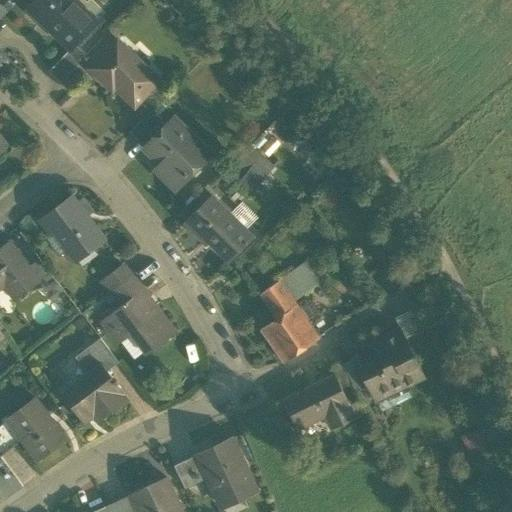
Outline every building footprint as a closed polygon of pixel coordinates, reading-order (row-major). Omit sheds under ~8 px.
[(43,17),(74,47),(97,23),(73,0),(34,0),(27,7),(40,20),(43,17)] [(109,79),(136,105),(159,81),(118,43),(93,69),(106,82),(109,79)] [(49,71),(61,82),(78,64),(67,53),(49,71)] [(87,73),(78,64),(61,82),(70,91),(87,73)] [(130,131),(147,149),(168,128),(151,110),(130,131)] [(163,176),(175,187),(208,153),(197,142),(193,146),(171,125),(168,128),(147,149),(169,170),(163,176)] [(0,152),(8,147),(0,135),(0,152)] [(178,213),(186,221),(206,202),(198,194),(178,213)] [(55,231),(78,261),(106,241),(71,195),(39,219),(51,235),(55,231)] [(201,233),(228,259),(250,237),(237,224),(235,226),(208,199),(206,202),(186,221),(186,222),(199,235),(201,233)] [(0,282),(1,281),(15,300),(39,281),(40,281),(29,266),(29,267),(10,242),(0,249),(0,282)] [(39,281),(47,291),(57,283),(39,259),(29,266),(40,281),(39,281)] [(279,282),(292,302),(319,284),(305,264),(279,282)] [(106,281),(112,290),(132,275),(125,266),(106,281)] [(129,328),(147,352),(160,342),(161,344),(176,332),(164,317),(163,319),(153,306),(151,308),(140,294),(144,291),(132,275),(112,290),(123,304),(102,321),(115,339),(129,328)] [(259,295),(276,320),(296,307),(292,302),(279,282),(259,295)] [(400,332),(401,334),(420,325),(411,306),(392,315),(400,332)] [(318,339),(296,307),(276,320),(262,330),(284,362),(318,339)] [(369,385),(374,396),(387,390),(388,394),(422,377),(401,334),(400,332),(384,339),(383,336),(372,341),(382,362),(364,371),(362,372),(369,385)] [(89,347),(107,371),(118,363),(100,339),(89,347)] [(62,394),(84,423),(94,416),(99,423),(128,401),(123,394),(124,393),(107,371),(89,347),(75,358),(88,375),(62,394)] [(357,357),(342,364),(352,384),(356,392),(369,385),(362,372),(364,371),(357,357)] [(341,389),(352,384),(342,364),(340,361),(329,366),(333,375),(334,375),(341,389)] [(283,399),(298,429),(325,416),(331,428),(354,417),(341,389),(334,375),(333,375),(283,399)] [(22,441),(37,460),(65,439),(35,399),(7,420),(22,441)] [(7,420),(2,424),(17,444),(22,441),(7,420)] [(0,457),(17,444),(2,424),(0,425),(0,457)] [(206,477),(220,506),(241,496),(242,499),(257,492),(232,438),(195,455),(206,477)] [(174,465),(184,487),(206,477),(195,455),(174,465)] [(137,511),(181,511),(165,477),(129,494),(137,511)] [(137,511),(129,494),(105,506),(107,511),(137,511)]
